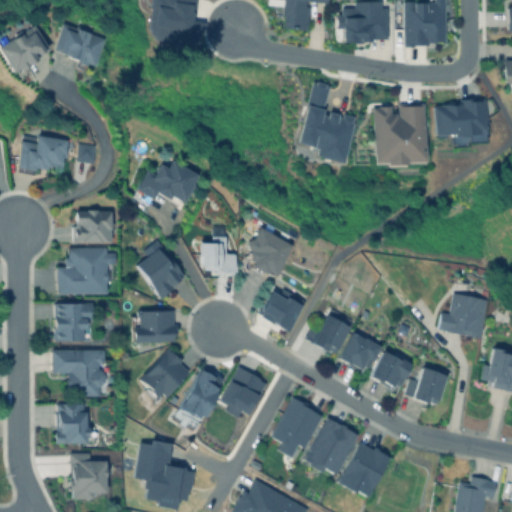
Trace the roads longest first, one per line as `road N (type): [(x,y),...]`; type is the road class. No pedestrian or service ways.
road 1 (residential): [(233,24),(264,49),(443,73),(467,55),(465,0)]
road 2 (residential): [(36,511),(15,451),(15,222)]
road 3 (residential): [(279,357),(416,435),(511,453)]
